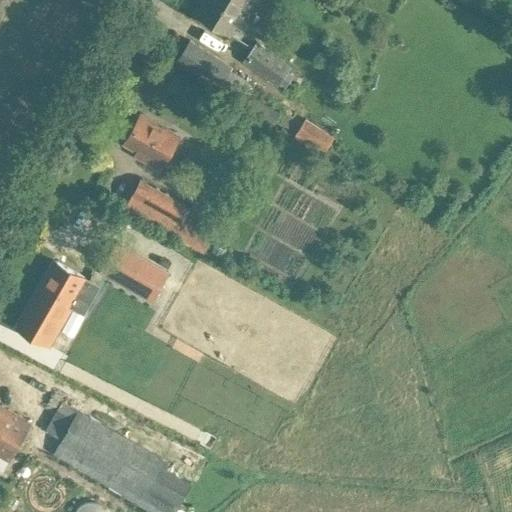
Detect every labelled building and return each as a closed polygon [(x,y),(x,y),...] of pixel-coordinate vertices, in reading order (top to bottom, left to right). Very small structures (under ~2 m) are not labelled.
[(200,0),(193,12),(231,36),(243,16),(249,19),(260,1),(257,0),(200,0)] [(190,40),(176,60),(222,90),(235,70),(190,40)] [(256,41),(242,61),(278,86),(280,83),(285,87),(293,75),(288,71),(292,66),(256,41)] [(141,114),(125,142),(143,153),(141,157),(159,168),(178,136),(141,114)] [(306,118),(294,135),(323,154),(334,136),(306,118)] [(193,209),(158,190),(141,180),(127,204),(207,249),(218,229),(191,214),(193,209)] [(116,242),(102,268),(154,297),(168,272),(116,242)] [(216,244),(211,252),(220,257),(225,249),(216,244)] [(56,260),(17,328),(49,346),(70,308),(68,306),(75,295),(88,303),(98,286),(84,278),(85,277),(56,260)] [(91,359),(138,384),(162,341),(119,317),(111,332),(107,330),(91,359)] [(176,511),(195,481),(80,411),(62,401),(46,428),(62,438),(54,452),(71,462),(153,511),(176,511)] [(0,454),(10,460),(31,424),(0,405),(0,454)] [(125,511),(85,487),(69,511),(125,511)]
